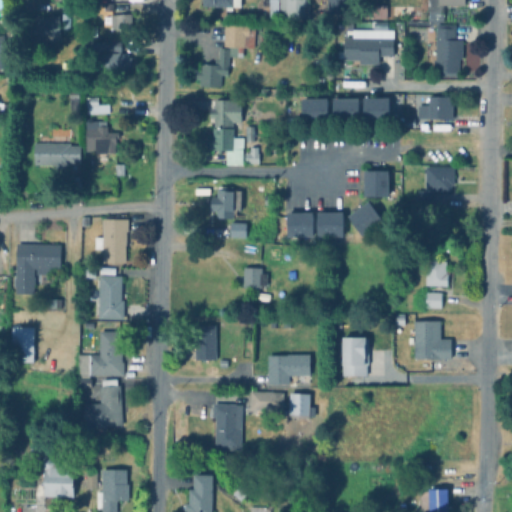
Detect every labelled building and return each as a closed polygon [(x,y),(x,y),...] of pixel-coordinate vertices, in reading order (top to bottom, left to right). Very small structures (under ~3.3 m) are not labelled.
[(239,0),(239,7),(230,6),(230,10),(224,10),(224,6),(202,6),(202,3),(200,3),(200,0),(239,0)] [(277,0),(278,18),(267,18),(267,0),(277,0)] [(303,0),(303,18),(285,18),(285,0),(303,0)] [(466,0),(466,5),(442,5),(442,21),(426,21),(426,0),(466,0)] [(110,10),(110,15),(130,14),(131,23),(123,24),(123,29),(109,30),(109,26),(100,26),(99,11),(103,11),(110,10)] [(69,14),(67,29),(60,28),(61,13),(69,14)] [(59,40),(34,41),(33,17),(58,16),(59,40)] [(385,21),(385,29),(375,30),(375,21),(385,21)] [(461,40),(461,59),(458,59),(458,75),(434,75),(435,63),(424,62),(424,43),(434,43),(434,24),(454,25),(454,40),(461,40)] [(253,26),(252,48),(241,47),(241,57),(227,57),(226,75),(219,75),(219,86),(198,85),(198,78),(193,78),(193,70),(198,71),(198,64),(213,65),(214,59),(217,60),(217,48),(222,48),(223,25),(253,26)] [(392,37),(391,55),(378,55),(378,64),(358,64),(358,60),(342,59),(342,37),(392,37)] [(130,56),(130,70),(83,70),(83,40),(99,40),(99,41),(119,41),(119,56),(130,56)] [(0,43),(8,42),(11,67),(0,68),(0,43)] [(67,62),(65,74),(58,73),(59,61),(67,62)] [(78,88),(78,115),(69,115),(69,88),(78,88)] [(452,104),(452,118),(417,118),(417,105),(429,105),(429,95),(450,96),(450,104),(452,104)] [(97,96),(97,104),(108,103),(108,112),(86,114),(85,103),(83,103),(83,99),(85,99),(85,97),(97,96)] [(360,96),(360,123),(334,123),(334,96),(360,96)] [(389,96),(390,122),(365,123),(364,97),(389,96)] [(328,97),(328,124),(303,124),(303,97),(328,97)] [(241,152),(225,152),(225,149),(212,149),(213,99),(240,99),(240,123),(231,122),(231,128),(232,128),(232,137),(242,138),(241,152)] [(25,112),(25,127),(16,127),(16,112),(25,112)] [(117,131),(117,137),(115,137),(115,144),(114,144),(114,152),(94,153),(94,151),(85,151),(84,120),(105,120),(105,126),(106,126),(106,131),(117,131)] [(252,126),(252,141),(244,140),(244,126),(252,126)] [(79,145),(79,163),(70,163),(70,164),(66,164),(66,167),(52,167),(52,164),(33,164),(33,142),(69,142),(69,145),(79,145)] [(241,152),(241,165),(225,164),(225,152),(241,152)] [(260,152),(260,154),(258,154),(258,163),(244,163),(244,153),(249,153),(249,152),(260,152)] [(123,163),(122,174),(114,174),(115,163),(123,163)] [(453,167),(453,185),(450,185),(449,191),(433,191),(433,201),(412,201),(412,194),(416,194),(416,191),(425,191),(425,167),(453,167)] [(389,170),(389,195),(364,195),(364,170),(389,170)] [(242,190),(241,209),(235,209),(235,214),(232,214),(232,217),(215,217),(215,210),(211,210),(211,206),(208,206),(208,199),(211,199),(211,196),(217,196),(217,186),(232,186),(232,190),(242,190)] [(274,195),(274,204),(264,204),(263,195),(274,195)] [(383,220),(362,235),(348,215),(369,200),(383,220)] [(313,211),(313,237),(287,236),(287,211),(313,211)] [(343,211),(343,236),(318,236),(318,211),(343,211)] [(127,219),(127,231),(125,231),(125,245),(124,245),(124,262),(102,262),(102,249),(93,249),(93,236),(102,236),(102,218),(127,219)] [(246,222),(245,237),(229,236),(229,222),(246,222)] [(59,243),(59,268),(48,268),(48,274),(35,273),(35,267),(33,267),(33,276),(33,284),(32,293),(14,293),(14,286),(13,286),(13,278),(15,278),(15,243),(59,243)] [(447,274),(446,285),(424,285),(424,260),(445,260),(445,274),(447,274)] [(121,275),(120,293),(123,293),(123,319),(97,318),(98,289),(96,289),(96,276),(98,276),(99,265),(118,266),(118,275),(121,275)] [(94,267),(94,277),(81,276),(82,267),(94,267)] [(266,273),(266,285),(260,285),(260,287),(242,287),(243,267),(261,267),(261,273),(266,273)] [(440,292),(439,308),(424,307),(424,291),(440,292)] [(403,313),(403,316),(404,316),(404,325),(394,325),(394,316),(396,316),(396,313),(403,313)] [(450,338),(450,359),(413,359),(413,320),(439,320),(439,338),(450,338)] [(215,325),(215,358),(193,358),(194,324),(215,325)] [(33,326),(32,361),(9,360),(10,326),(33,326)] [(121,330),(121,362),(122,362),(122,376),(88,376),(88,377),(76,377),(77,355),(88,355),(88,354),(98,354),(98,330),(121,330)] [(366,337),(366,350),(365,350),(364,375),(340,375),(340,363),(341,363),(342,336),(366,337)] [(309,353),(309,375),(307,375),(307,382),(266,382),(266,355),(286,355),(286,353),(309,353)] [(90,378),(90,387),(77,387),(77,378),(90,378)] [(116,379),(116,385),(119,385),(121,424),(106,425),(106,427),(83,428),(82,403),(99,402),(98,386),(101,386),(101,379),(116,379)] [(282,392),(282,411),(249,410),(249,391),(282,392)] [(309,393),(308,418),(288,417),(289,392),(309,393)] [(24,403),(20,414),(10,410),(14,399),(24,403)] [(212,403),(241,404),(239,449),(213,449),(214,417),(208,416),(208,404),(212,404),(212,403)] [(76,464),(75,498),(45,497),(46,486),(42,485),(43,455),(55,456),(54,464),(76,464)] [(130,485),(130,501),(119,501),(119,511),(104,511),(104,470),(129,470),(129,485),(130,485)] [(99,474),(98,489),(87,489),(88,473),(99,474)] [(215,475),(214,511),(187,511),(187,504),(191,504),(191,489),(196,490),(197,474),(215,475)] [(451,489),(451,506),(455,506),(455,511),(422,511),(422,493),(432,493),(432,489),(451,489)]
